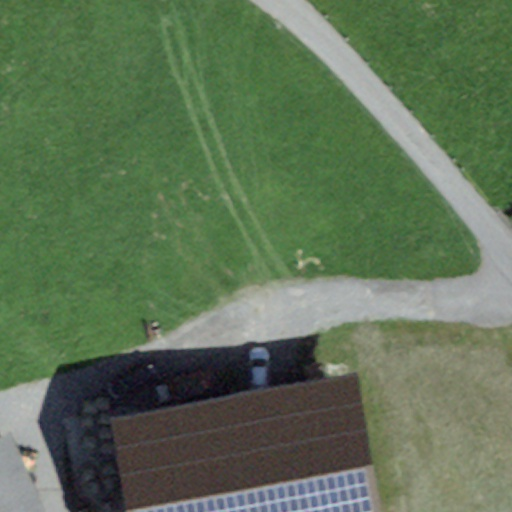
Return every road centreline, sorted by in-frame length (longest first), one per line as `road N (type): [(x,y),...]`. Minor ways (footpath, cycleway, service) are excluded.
road 1 (track): [(0,408),(511,321)]
road 2 (unclassified): [(274,0),(511,261)]
